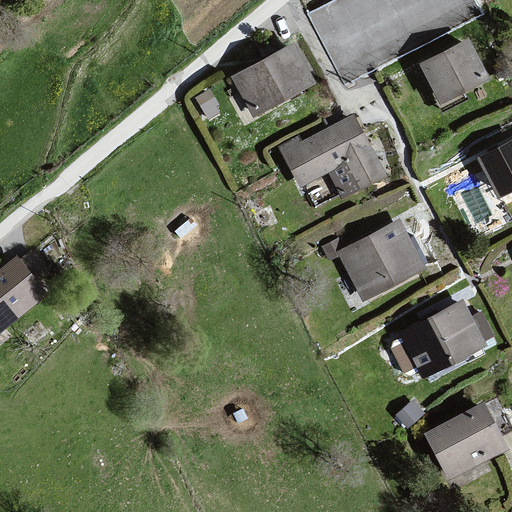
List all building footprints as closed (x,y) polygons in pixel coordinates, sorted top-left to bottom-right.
[(470,43),(421,67),(442,108),(485,88),(470,43)] [(294,50),(229,81),(251,119),(312,88),(294,50)] [(386,180),(352,118),(302,144),(299,141),(279,150),(302,188),(338,172),(349,199),(386,180)] [(511,141),(474,160),(503,199),(511,194),(511,141)] [(400,223),(337,252),(366,306),(423,274),(400,223)] [(14,260),(0,270),(0,332),(42,298),(14,260)] [(461,303),(395,333),(423,382),(485,354),(461,303)] [(486,405),(423,436),(452,483),(509,452),(486,405)]
